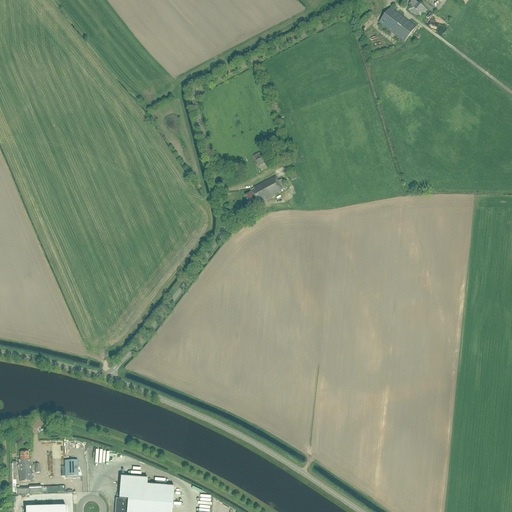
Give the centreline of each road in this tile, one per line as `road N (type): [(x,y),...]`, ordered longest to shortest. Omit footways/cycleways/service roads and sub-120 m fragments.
road 1 (tertiary): [(109,372),(225,226),(195,93),(360,0)]
road 2 (unclassified): [(361,511),(260,446),(109,372)]
